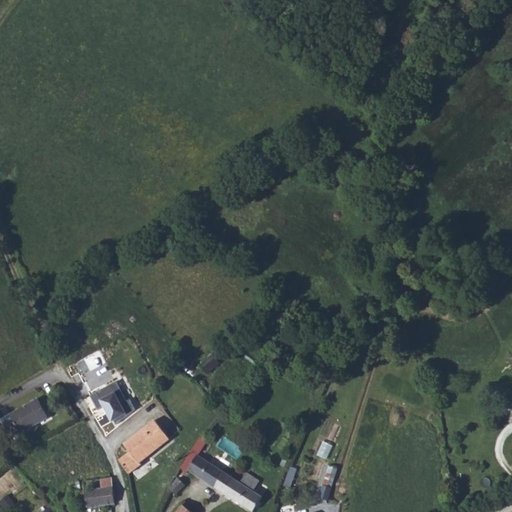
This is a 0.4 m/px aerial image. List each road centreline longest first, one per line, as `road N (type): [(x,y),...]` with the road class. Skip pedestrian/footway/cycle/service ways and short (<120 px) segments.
road 1 (track): [(0,229),(67,373)]
road 2 (unclassified): [(67,373),(126,511)]
